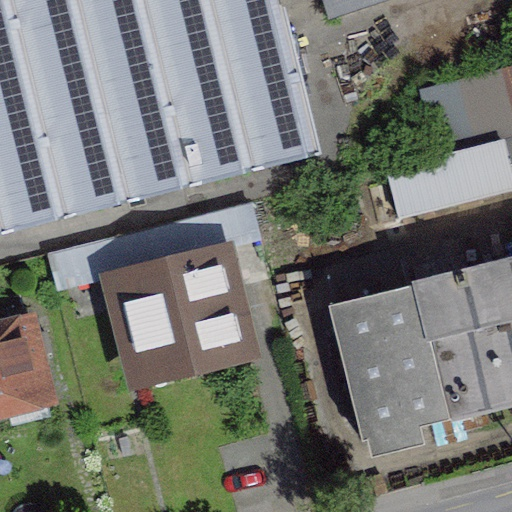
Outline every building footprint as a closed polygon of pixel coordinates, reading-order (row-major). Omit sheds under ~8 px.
[(278,0),(0,0),(0,242),(320,162),(278,0)] [(388,0),(325,0),(332,19),(388,0)] [(234,246),(102,277),(130,395),(262,364),(234,246)] [(511,265),(332,314),(370,451),(511,412),(511,265)] [(32,320),(0,328),(0,424),(55,411),(32,320)]
